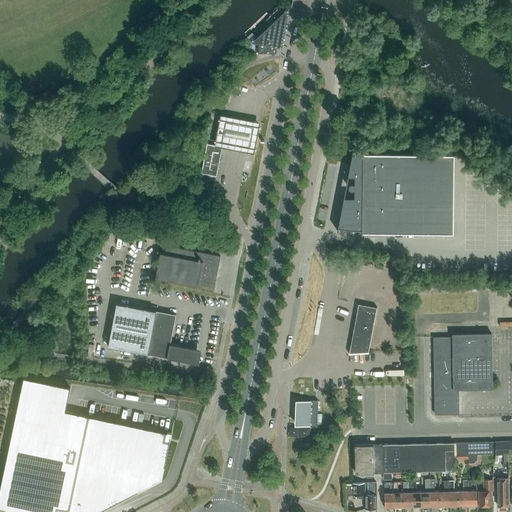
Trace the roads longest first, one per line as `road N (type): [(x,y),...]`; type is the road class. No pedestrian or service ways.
road 1 (unclassified): [(287,74),(218,427)]
road 2 (unclassified): [(264,428),(330,85)]
road 3 (secondary): [(248,398),(313,62)]
